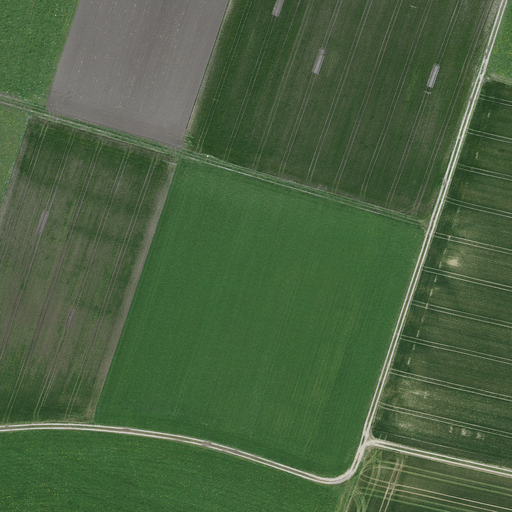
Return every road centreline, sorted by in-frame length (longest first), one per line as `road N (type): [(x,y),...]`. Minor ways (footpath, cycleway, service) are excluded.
road 1 (track): [(428,227),(0,103)]
road 2 (track): [(511,78),(481,71),(363,441)]
road 3 (track): [(346,485),(189,438),(0,426)]
road 4 (track): [(363,441),(511,473)]
